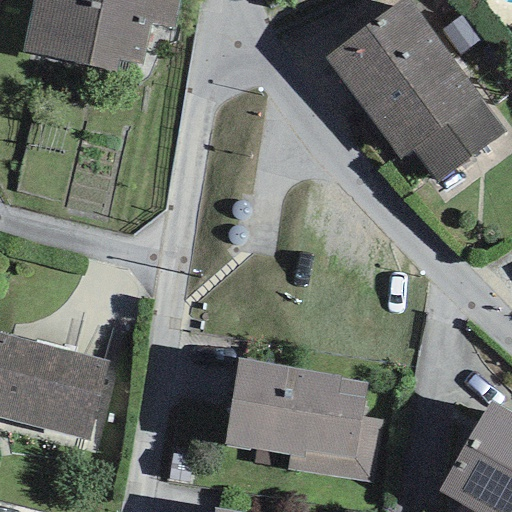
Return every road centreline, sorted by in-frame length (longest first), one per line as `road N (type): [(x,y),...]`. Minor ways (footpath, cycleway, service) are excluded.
road 1 (residential): [(224,0),(134,511)]
road 2 (residential): [(225,0),(326,142),(511,340)]
